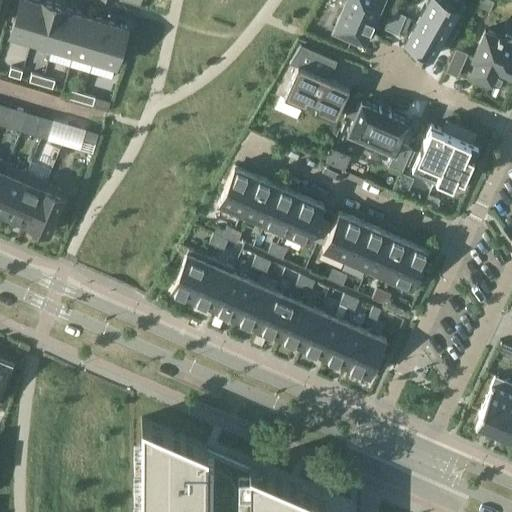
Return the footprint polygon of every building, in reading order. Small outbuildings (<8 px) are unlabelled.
[(39,0),(19,0),(10,32),(31,39),(42,0),(42,1),(39,0)] [(43,0),(42,0),(31,39),(53,45),(64,6),(43,0)] [(345,0),(334,27),(363,40),(369,27),(370,27),(374,18),(373,18),(373,17),(384,22),(393,0),(345,0)] [(426,0),(405,39),(416,46),(415,48),(420,50),(421,48),(432,55),(443,36),(451,41),(458,27),(450,23),(460,6),(449,0),(426,0)] [(64,6),(53,45),(73,51),(84,13),(64,7),(65,6),(64,6)] [(392,7),(385,24),(398,30),(406,13),(392,7)] [(84,13),(73,51),(74,51),(93,57),(94,57),(105,20),(84,13)] [(105,20),(94,57),(115,64),(127,26),(105,20)] [(477,58),(472,72),(500,84),(506,71),(511,73),(511,29),(504,26),(501,33),(498,32),(497,34),(485,29),(473,57),(477,58)] [(297,65),(284,95),(305,104),(307,99),(317,103),(315,108),(335,117),(347,91),(349,86),(339,82),(329,77),(337,59),(301,43),(290,62),(297,65)] [(455,47),(446,69),(457,74),(466,52),(455,47)] [(11,66),(9,73),(20,77),(22,69),(11,66)] [(32,72),(29,80),(41,83),(43,75),(32,72)] [(43,75),(41,83),(53,87),(55,79),(43,75)] [(72,89),(69,97),(81,100),(83,92),(72,89)] [(83,92),(81,100),(93,103),(95,96),(83,92)] [(349,128),(348,130),(350,131),(393,150),(394,151),(389,163),(402,169),(412,146),(399,140),(407,121),(408,121),(409,119),(407,118),(406,119),(391,112),(391,111),(379,106),(379,107),(364,100),(364,99),(361,98),(360,101),(361,101),(349,128)] [(0,102),(0,113),(9,116),(11,106),(0,102)] [(0,113),(0,123),(6,125),(9,116),(0,113)] [(41,115),(38,124),(50,128),(53,119),(41,115)] [(431,124),(412,166),(436,176),(459,123),(450,119),(445,130),(431,124)] [(460,123),(436,176),(460,187),(478,144),(470,141),(474,130),(460,123)] [(38,124),(35,134),(48,137),(50,128),(38,124)] [(86,128),(83,138),(95,142),(98,132),(86,128)] [(3,170),(0,176),(0,210),(7,213),(27,170),(7,161),(3,170)] [(234,164),(216,206),(240,216),(242,212),(241,211),(257,174),(234,164)] [(27,170),(7,213),(27,222),(45,182),(46,182),(47,179),(27,170)] [(257,174),(241,211),(242,212),(263,221),(279,184),(257,174)] [(45,182),(27,222),(49,231),(67,191),(46,182),(45,182)] [(279,184),(263,221),(285,230),(301,194),(279,184)] [(301,194),(285,230),(308,240),(324,204),(301,194)] [(338,210),(322,247),(345,257),(361,220),(338,210)] [(361,220),(345,257),(367,266),(383,230),(361,220)] [(227,224),(222,234),(228,237),(229,238),(234,227),(227,224)] [(234,227),(229,238),(237,241),(242,230),(234,227)] [(383,230),(367,266),(388,275),(389,276),(405,239),(383,230)] [(213,231),(209,242),(216,245),(221,234),(213,231)] [(221,234),(216,245),(223,248),(228,237),(222,234),(221,234)] [(388,275),(386,280),(410,290),(428,249),(405,239),(389,276),(388,275)] [(272,240),(267,251),(275,254),(280,243),(272,240)] [(280,243),(275,254),(282,257),(287,246),(280,243)] [(188,246),(170,287),(193,297),(211,256),(188,246)] [(256,253),(251,264),(259,267),(264,256),(256,253)] [(211,256),(193,297),(215,307),(231,270),(232,270),(234,266),(211,256)] [(264,256),(259,267),(266,270),(271,259),(264,256)] [(332,266),(328,277),(335,280),(340,269),(332,266)] [(340,269),(335,280),(342,284),(347,272),(340,269)] [(231,270),(215,307),(237,316),(253,279),(232,270),(231,270)] [(253,279),(237,316),(259,326),(275,289),(279,280),(260,271),(256,281),(253,279)] [(300,272),(295,283),(303,286),(308,275),(300,272)] [(308,275),(303,286),(310,289),(315,278),(308,275)] [(376,285),(372,296),(379,299),(384,288),(376,285)] [(384,288),(379,299),(386,303),(391,292),(384,288)] [(275,289),(259,326),(281,335),(297,299),(275,289)] [(344,291),(339,302),(347,305),(352,294),(344,291)] [(352,294),(347,305),(354,308),(359,297),(352,294)] [(298,298),(282,335),(303,345),(320,308),(298,298)] [(373,304),(369,315),(376,318),(381,307),(373,304)] [(320,308),(303,345),(325,354),(341,318),(320,308)] [(341,318),(325,354),(347,364),(363,327),(341,318)] [(363,327),(347,364),(370,374),(386,337),(363,327)] [(0,392),(1,392),(7,377),(4,376),(11,362),(0,357),(0,392)] [(511,381),(495,374),(475,420),(494,428),(511,387),(511,381)] [(511,387),(494,428),(511,436),(511,387)] [(142,416),(141,511),(331,511),(331,499),(303,486),(207,444),(142,416)]
